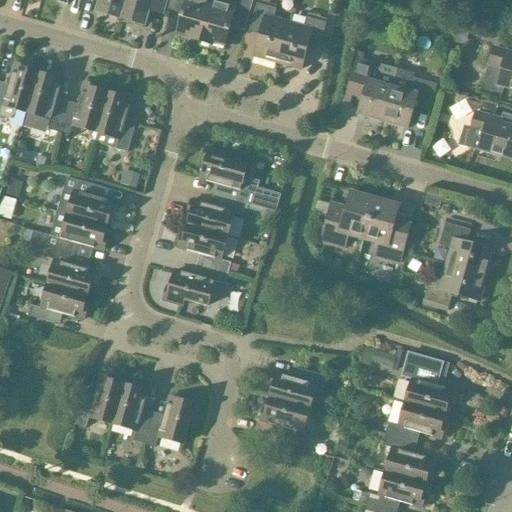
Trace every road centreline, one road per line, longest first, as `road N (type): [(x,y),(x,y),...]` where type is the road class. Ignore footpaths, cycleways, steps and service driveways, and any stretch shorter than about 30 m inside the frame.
road 1 (residential): [(207,480),(223,463),(226,379),(207,352),(141,334),(132,312),(187,76)]
road 2 (residential): [(511,191),(300,129),(187,76)]
road 3 (residential): [(187,76),(0,22)]
